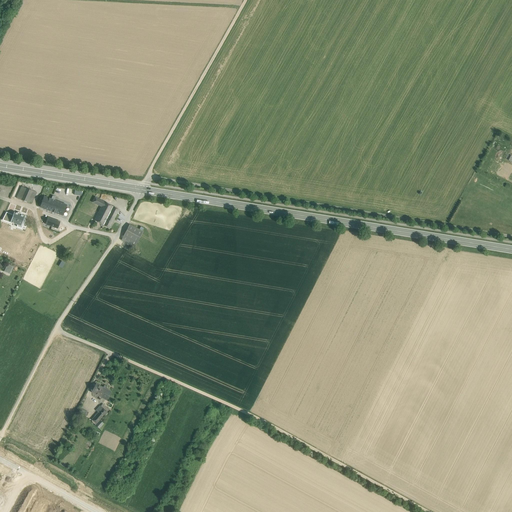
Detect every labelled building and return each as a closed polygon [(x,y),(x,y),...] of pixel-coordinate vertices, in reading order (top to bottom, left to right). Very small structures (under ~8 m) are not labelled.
[(36,192),(21,186),(16,198),(31,204),(36,192)] [(57,202),(44,197),(40,207),(53,212),(57,202)] [(113,207),(95,197),(93,202),(102,207),(98,213),(107,218),(113,207)] [(66,205),(57,202),(53,212),(62,215),(66,205)] [(107,218),(103,225),(109,228),(112,222),(113,223),(114,222),(113,221),(119,210),(113,207),(107,218)] [(107,218),(98,213),(95,220),(103,225),(107,218)] [(60,222),(51,219),(51,218),(48,217),(46,223),(58,228),(60,222)] [(143,232),(129,225),(123,236),(137,243),(143,232)] [(137,243),(123,236),(121,240),(135,247),(137,243)] [(7,263),(4,271),(10,273),(13,266),(7,263)] [(106,389),(103,387),(103,388),(96,384),(91,392),(107,400),(111,392),(105,389),(106,389)] [(107,412),(100,406),(98,408),(100,410),(98,412),(97,413),(102,418),(107,412)] [(88,412),(81,409),(78,415),(85,418),(88,412)] [(100,420),(95,416),(92,419),(94,421),(92,422),(99,429),(103,424),(100,420)]
